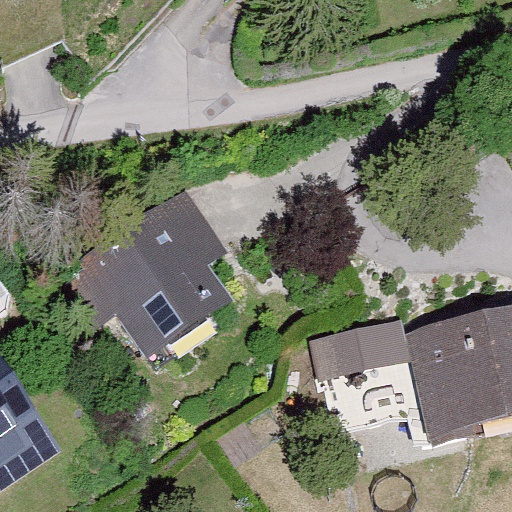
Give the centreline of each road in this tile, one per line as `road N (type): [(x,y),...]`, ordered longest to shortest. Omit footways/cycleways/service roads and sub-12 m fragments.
road 1 (residential): [(137,119),(272,107),(511,57)]
road 2 (residential): [(137,119),(218,0)]
road 3 (residential): [(0,139),(137,119)]
